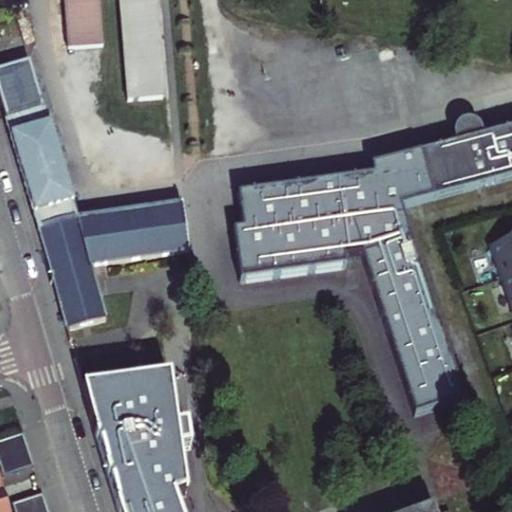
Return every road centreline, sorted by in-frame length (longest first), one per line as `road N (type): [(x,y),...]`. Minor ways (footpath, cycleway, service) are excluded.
road 1 (tertiary): [(88,511),(38,347)]
road 2 (tertiary): [(38,347),(0,215)]
